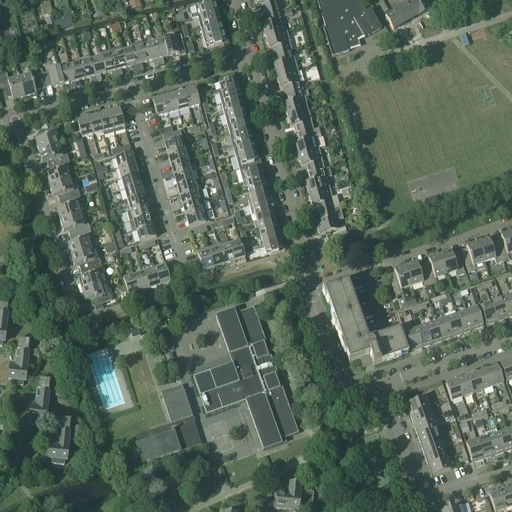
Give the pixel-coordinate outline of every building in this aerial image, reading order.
[(253,0),(254,0),(255,4),(256,5),(257,8),(262,6),(265,18),(279,14),(276,2),(283,0),(282,0),(253,0)] [(315,0),(325,30),(323,30),(332,58),(349,53),(348,51),(358,47),(356,42),(363,38),(364,40),(381,30),(370,11),(366,13),(357,0),(315,0)] [(385,17),(393,31),(404,25),(403,23),(416,15),(418,17),(429,11),(423,0),(407,0),(409,3),(385,17)] [(139,1),(129,4),(131,10),(141,7),(139,1)] [(191,20),(197,18),(217,13),(215,5),(216,5),(215,2),(212,3),(194,8),(196,15),(190,16),(191,20)] [(119,5),(111,7),(113,16),(121,14),(119,5)] [(68,10),(62,12),(63,19),(70,17),(68,10)] [(98,11),(96,14),(97,19),(104,17),(103,10),(98,11)] [(197,18),(200,29),(221,23),(220,20),(219,21),(217,13),(197,18)] [(266,38),(266,39),(287,33),(287,32),(284,33),(279,14),(265,18),(267,25),(262,27),(264,32),(263,33),(264,37),(266,38)] [(182,15),(175,17),(177,24),(184,22),(182,15)] [(200,29),(203,39),(223,34),(221,26),(222,25),(221,23),(200,29)] [(274,49),(276,57),(292,52),(287,33),(266,39),(265,41),(266,44),(268,45),(269,50),(274,49)] [(223,34),(203,39),(206,50),(224,45),(227,44),(226,41),(225,42),(223,34)] [(180,36),(163,41),(168,58),(178,55),(179,57),(186,55),(180,36)] [(163,41),(153,44),(159,66),(164,65),(163,59),(168,58),(163,41)] [(131,46),(132,50),(138,72),(143,71),(142,65),(147,64),(143,47),(141,43),(131,46)] [(153,44),(143,47),(147,64),(153,62),(154,68),(159,66),(153,44)] [(121,49),(110,51),(117,78),(122,76),(121,71),(126,69),(122,52),(121,49)] [(132,50),(122,52),(126,69),(132,68),(133,74),(138,72),(132,50)] [(100,54),(101,58),(105,75),(111,73),(113,79),(117,78),(110,51),(100,54)] [(276,77),(276,78),(298,72),(292,52),(276,57),(278,65),(273,66),(275,71),(274,73),(275,76),(276,77)] [(79,60),(80,64),(84,81),(90,79),(91,85),(96,84),(90,61),(89,57),(79,60)] [(101,58),(90,61),(96,84),(101,82),(100,76),(105,75),(101,58)] [(80,64),(69,67),(76,89),(80,88),(79,82),(84,81),(80,64)] [(59,70),(63,86),(69,85),(71,91),(76,89),(69,67),(59,70)] [(30,76),(19,79),(25,100),(36,96),(35,92),(43,89),(40,75),(37,76),(35,69),(29,71),(30,76)] [(48,73),(40,75),(43,89),(52,87),(53,89),(63,86),(59,70),(48,72),(48,73)] [(285,88),(287,96),(303,92),(298,72),(276,78),(277,78),(276,80),(277,84),(278,85),(280,90),(285,88)] [(25,100),(19,79),(8,82),(6,75),(0,77),(0,90),(2,90),(5,100),(12,98),(13,103),(25,100)] [(211,97),(218,95),(238,90),(236,82),(237,82),(236,79),(233,80),(219,84),(221,91),(210,94),(211,97)] [(195,90),(184,93),(189,110),(200,107),(195,90)] [(218,95),(221,106),(242,100),(241,97),(240,98),(238,90),(218,95)] [(289,104),(284,105),(285,110),(284,112),(285,116),(287,117),(308,112),(305,99),(309,98),(307,93),(303,94),(303,92),(287,96),(289,104)] [(184,93),(174,96),(178,113),(189,110),(184,93)] [(174,96),(163,99),(168,116),(178,113),(174,96)] [(168,116),(163,99),(152,102),(157,119),(168,116)] [(221,106),(224,116),(244,111),(242,103),(243,102),(242,100),(221,106)] [(120,111),(109,114),(114,134),(125,131),(120,111)] [(224,116),(227,126),(248,121),(247,118),(246,119),(244,111),(224,116)] [(295,128),(297,136),(318,130),(314,131),(308,112),(287,117),(287,118),(286,120),(287,123),(289,124),(290,129),(295,128)] [(109,114),(98,117),(103,133),(104,137),(114,134),(109,114)] [(98,117),(88,119),(92,136),(103,133),(98,117)] [(92,136),(88,119),(77,122),(81,139),(92,136)] [(227,126),(230,137),(250,131),(247,124),(248,123),(248,121),(227,126)] [(35,141),(38,153),(59,146),(56,136),(60,134),(58,127),(38,134),(40,140),(35,141)] [(298,156),(298,157),(319,151),(316,140),(321,138),(318,130),(297,136),(300,143),(295,145),(296,150),(295,152),(296,155),(298,156)] [(230,137),(233,147),(253,142),(253,139),(252,139),(250,131),(230,137)] [(174,139),(173,133),(162,137),(164,142),(174,139)] [(164,145),(167,156),(184,151),(188,150),(185,139),(164,145)] [(233,147),(235,158),(255,152),(253,144),(254,144),(253,142),(233,147)] [(47,163),(48,169),(69,162),(67,156),(62,157),(59,146),(38,153),(42,164),(47,163)] [(129,146),(118,149),(120,155),(131,152),(129,146)] [(167,156),(170,167),(187,162),(184,151),(167,156)] [(306,167),(308,175),(324,171),(319,151),(298,157),(297,159),(298,162),(300,163),(301,169),(306,167)] [(235,158),(239,171),(248,169),(249,172),(261,169),(258,160),(255,152),(235,158)] [(115,160),(118,171),(135,166),(132,155),(115,160)] [(46,176),(49,187),(70,181),(66,170),(71,169),(69,162),(48,169),(50,175),(46,176)] [(170,167),(173,177),(190,172),(187,162),(170,167)] [(118,171),(121,181),(138,176),(135,166),(118,171)] [(248,169),(239,171),(243,185),(263,179),(261,172),(262,171),(261,169),(249,172),(248,169)] [(309,195),(309,196),(330,190),(327,179),(331,178),(329,169),(324,171),(308,175),(310,183),(305,184),(307,189),(306,191),(307,194),(309,195)] [(173,177),(176,187),(193,182),(190,172),(173,177)] [(121,181),(124,191),(141,186),(138,176),(121,181)] [(220,177),(224,190),(228,189),(224,176),(220,177)] [(247,187),(249,194),(267,190),(266,187),(265,187),(263,179),(243,185),(244,188),(247,187)] [(57,197),(59,203),(80,197),(78,191),(73,192),(70,181),(49,187),(53,199),(57,197)] [(176,187),(179,198),(196,193),(193,182),(176,187)] [(124,191),(127,202),(144,197),(141,186),(124,191)] [(248,202),(249,206),(268,200),(266,192),(267,192),(267,190),(249,194),(251,201),(248,202)] [(317,207),(319,214),(340,209),(337,197),(332,198),(330,190),(309,196),(309,197),(308,198),(309,202),(311,203),(312,208),(317,207)] [(179,198),(182,208),(203,202),(204,202),(201,192),(196,193),(179,198)] [(56,211),(60,222),(80,216),(77,205),(82,204),(80,197),(59,203),(61,209),(56,211)] [(127,202),(130,212),(147,207),(144,197),(127,202)] [(251,216),(255,215),(272,210),(272,208),(271,208),(268,200),(249,206),(251,216)] [(182,208),(185,218),(206,213),(203,202),(182,208)] [(126,213),(129,224),(150,218),(147,207),(130,212),(126,213)] [(340,209),(319,214),(321,222),(316,223),(318,228),(317,230),(318,234),(319,235),(320,236),(326,234),(328,235),(331,234),(331,232),(336,231),(338,235),(346,232),(345,228),(338,230),(336,222),(343,220),(340,209)] [(253,223),(254,227),(274,221),(272,213),(273,213),(272,210),(255,215),(256,222),(253,223)] [(206,213),(185,218),(189,229),(209,223),(206,213)] [(68,232),(70,238),(90,232),(88,225),(84,227),(80,216),(60,222),(63,234),(68,232)] [(132,234),(136,233),(153,228),(150,218),(129,224),(132,234)] [(258,229),(260,236),(278,231),(277,229),(276,229),(274,221),(254,227),(255,230),(258,229)] [(153,228),(136,233),(139,244),(156,239),(153,228)] [(259,244),(260,247),(280,242),(278,234),(279,234),(278,231),(260,236),(262,243),(259,244)] [(67,246),(70,257),(91,251),(88,240),(92,239),(90,232),(70,238),(72,244),(67,246)] [(502,242),(496,244),(503,263),(509,261),(508,256),(511,254),(511,233),(500,237),(502,242)] [(489,240),(477,244),(484,264),(494,261),(496,266),(503,263),(496,244),(490,245),(489,240)] [(227,242),(217,245),(224,266),(234,263),(229,246),(227,242)] [(239,242),(229,246),(234,263),(245,259),(239,242)] [(280,242),(260,247),(253,249),(254,253),(264,250),(266,257),(281,253),(280,253),(284,252),(283,250),(282,250),(280,242)] [(113,244),(104,247),(107,255),(116,252),(113,244)] [(468,253),(462,255),(468,275),(486,269),(484,264),(477,244),(466,248),(467,250),(468,253)] [(217,245),(207,249),(213,269),(224,266),(217,245)] [(213,269),(207,249),(196,252),(203,273),(213,269)] [(79,267),(80,273),(101,267),(99,260),(94,262),(91,251),(70,257),(74,269),(79,267)] [(451,253),(439,257),(446,276),(456,273),(458,278),(465,276),(459,256),(452,258),(451,253)] [(430,265),(424,267),(430,287),(437,285),(436,280),(446,276),(439,257),(428,260),(430,265)] [(417,264),(405,268),(412,288),(422,284),(424,289),(425,289),(429,301),(431,301),(435,300),(430,287),(424,267),(418,269),(417,266),(417,264)] [(78,280),(81,292),(102,286),(98,275),(103,273),(101,267),(80,273),(82,279),(78,280)] [(165,267),(154,270),(159,287),(170,283),(165,267)] [(412,288),(405,268),(394,272),(396,276),(389,279),(396,298),(403,296),(401,291),(412,288)] [(154,270),(144,273),(149,290),(159,287),(154,270)] [(144,273),(133,277),(139,293),(149,290),(144,273)] [(139,293),(133,277),(123,280),(128,297),(139,293)] [(326,291),(328,297),(326,298),(332,315),(334,314),(338,326),(336,327),(342,343),(344,342),(348,354),(346,355),(349,364),(361,359),(364,367),(372,364),(373,367),(387,362),(387,361),(399,356),(400,357),(408,354),(400,331),(399,330),(370,340),(371,344),(366,346),(345,284),(326,291)] [(102,286),(81,292),(85,303),(89,302),(91,308),(94,307),(95,312),(103,310),(101,305),(112,302),(110,295),(105,296),(102,286)] [(511,301),(511,297),(500,301),(507,320),(511,317),(511,301)] [(6,328),(5,328),(7,315),(6,315),(6,313),(7,313),(8,302),(0,301),(0,347),(2,348),(3,343),(5,343),(6,328)] [(403,301),(397,303),(400,311),(406,309),(404,303),(403,301)] [(500,301),(490,304),(497,323),(507,320),(500,301)] [(497,323),(490,304),(479,308),(486,327),(497,323)] [(11,305),(10,315),(18,316),(19,306),(11,305)] [(232,365),(193,379),(206,416),(245,402),(246,406),(263,452),(282,446),(280,441),(285,440),(298,435),(282,389),(280,390),(275,376),(272,367),(268,358),(263,344),(266,344),(253,309),(240,314),(235,315),(234,311),(230,312),(218,316),(215,317),(231,362),(232,365)] [(477,309),(466,313),(473,332),(483,328),(477,309)] [(466,313),(456,316),(462,335),(473,332),(466,313)] [(456,316),(446,320),(452,339),(462,335),(456,316)] [(446,320),(435,324),(442,342),(452,339),(446,320)] [(130,333),(132,340),(140,337),(139,334),(166,325),(165,323),(142,330),(142,329),(130,333)] [(435,324),(425,327),(432,346),(442,342),(435,324)] [(425,327),(415,331),(422,350),(432,346),(425,327)] [(160,331),(168,352),(174,350),(167,329),(160,331)] [(422,350),(415,331),(404,334),(411,353),(422,350)] [(28,353),(29,342),(18,340),(17,351),(19,352),(18,353),(16,353),(15,366),(10,366),(8,381),(10,381),(10,386),(23,387),(23,382),(25,383),(27,368),(26,367),(28,354),(27,354),(27,353),(28,353)] [(177,372),(171,354),(169,355),(174,373),(177,372)] [(511,381),(511,366),(511,363),(500,367),(506,384),(511,381)] [(497,368),(486,371),(492,388),(503,385),(497,368)] [(486,371),(476,375),(482,392),(492,388),(486,371)] [(476,375),(466,378),(472,396),(482,392),(476,375)] [(466,378),(456,382),(462,399),(472,396),(466,378)] [(39,391),(39,393),(37,393),(36,406),(31,405),(29,420),(31,420),(30,425),(43,427),(44,422),(46,422),(48,407),(47,407),(48,394),(47,394),(48,392),(50,381),(38,380),(37,391),(39,391)] [(462,399),(456,382),(445,386),(451,403),(462,399)] [(161,394),(170,422),(191,415),(182,387),(161,394)] [(406,406),(410,416),(429,410),(425,399),(406,406)] [(410,416),(413,426),(432,420),(429,410),(410,416)] [(191,415),(170,422),(171,425),(135,437),(137,445),(135,445),(142,466),(144,465),(178,453),(178,454),(181,453),(201,446),(191,415)] [(60,433),(58,432),(56,445),(51,445),(50,460),(52,460),(51,465),(64,466),(65,462),(67,462),(68,447),(67,447),(69,434),(68,434),(68,432),(69,432),(70,421),(59,419),(58,431),(60,431),(60,433)] [(413,426),(417,437),(436,430),(432,420),(413,426)] [(74,428),(72,438),(80,438),(81,429),(74,428)] [(417,437),(421,447),(439,440),(436,430),(417,437)] [(356,432),(345,436),(347,440),(358,436),(356,432)] [(496,432),(486,435),(487,439),(493,458),(503,454),(497,435),(496,432)] [(511,446),(507,432),(497,435),(503,454),(511,451),(511,446)] [(487,439),(476,442),(483,461),(493,458),(487,439)] [(421,447),(424,457),(443,450),(439,440),(421,447)] [(483,461),(476,442),(466,445),(472,464),(483,461)] [(424,457),(428,467),(447,461),(443,450),(424,457)] [(447,461),(428,467),(431,478),(450,471),(447,461)] [(276,495),(275,509),(290,511),(289,511),(298,511),(299,507),(312,509),(313,493),(304,492),(303,504),(300,504),(301,498),(299,498),(301,485),(290,483),(288,497),(276,495)] [(511,496),(510,490),(500,493),(505,511),(511,508),(511,496)] [(500,511),(505,511),(500,493),(489,497),(493,511),(500,511)]
